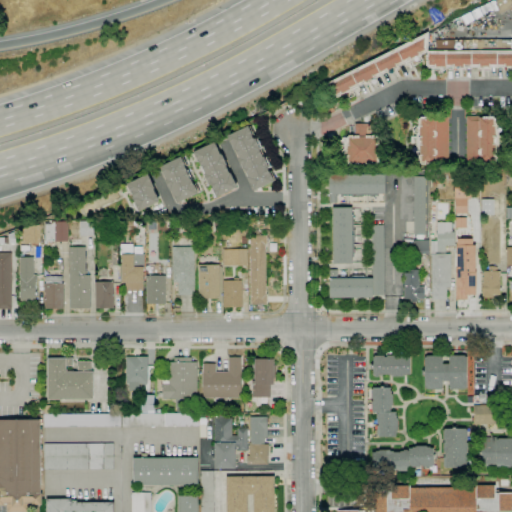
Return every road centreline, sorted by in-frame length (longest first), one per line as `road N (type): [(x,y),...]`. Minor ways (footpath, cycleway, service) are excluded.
road 1 (residential): [(511,327),(0,329)]
road 2 (motorway): [(0,174),(170,107),(368,0)]
road 3 (residential): [(293,132),(302,511)]
road 4 (motorway): [(266,6),(151,65),(0,118)]
road 5 (motorway): [(162,0),(0,44)]
